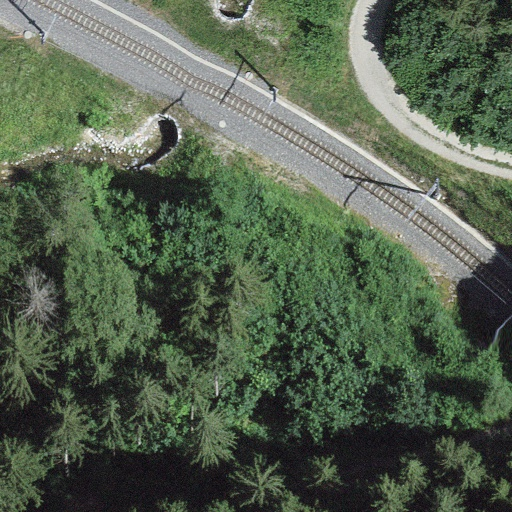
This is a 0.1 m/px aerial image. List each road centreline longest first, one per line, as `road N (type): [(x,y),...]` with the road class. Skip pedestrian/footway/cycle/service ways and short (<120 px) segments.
road 1 (track): [(227,511),(511,427)]
road 2 (track): [(511,167),(456,150),(393,105),(369,64),(365,39),(377,0)]
